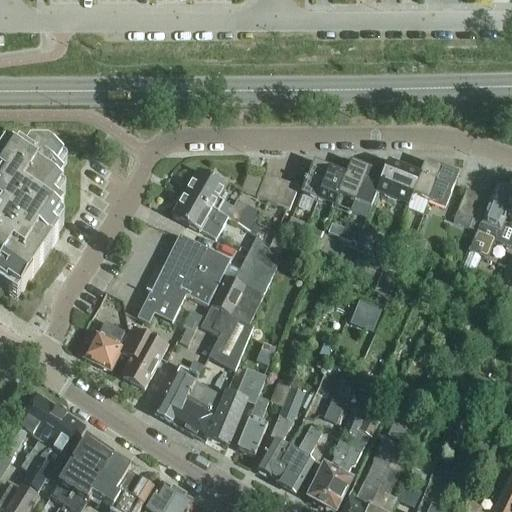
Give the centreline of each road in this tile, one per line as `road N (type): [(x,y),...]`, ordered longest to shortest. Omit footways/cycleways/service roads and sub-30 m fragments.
road 1 (residential): [(36,364),(56,335),(64,303),(161,148),(427,139),(511,159)]
road 2 (secondary): [(0,93),(511,89)]
road 3 (unclassified): [(263,511),(36,364)]
road 4 (residential): [(272,22),(4,26)]
road 5 (residential): [(511,22),(272,22)]
